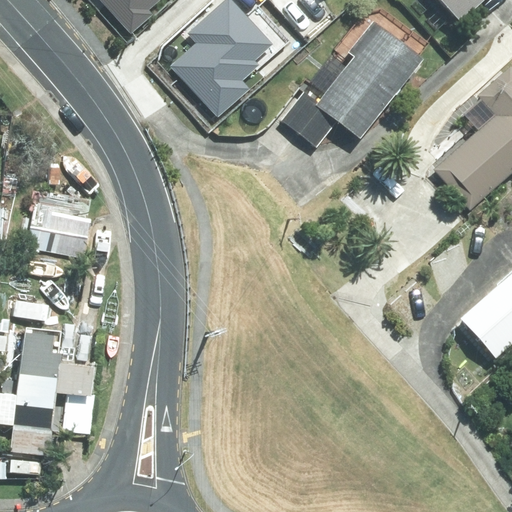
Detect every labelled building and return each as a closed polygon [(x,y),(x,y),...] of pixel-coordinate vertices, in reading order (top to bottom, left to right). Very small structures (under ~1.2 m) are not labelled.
[(479,0),(437,0),(457,21),(479,0)] [(303,93),(281,121),(315,147),(335,121),(358,138),(418,59),(371,23),(348,54),(353,57),(318,103),(303,93)] [(511,71),(508,66),(475,96),(494,116),(433,171),(467,209),(511,169),(511,71)] [(26,249),(80,258),(87,218),(71,216),(75,198),(35,192),(26,249)] [(511,271),(459,318),(495,357),(511,341),(511,271)] [(56,356),(47,355),(49,336),(22,333),(9,452),(47,456),(55,392),(87,395),(90,368),(55,364),(56,356)] [(12,394),(0,392),(0,423),(10,425),(12,394)]
